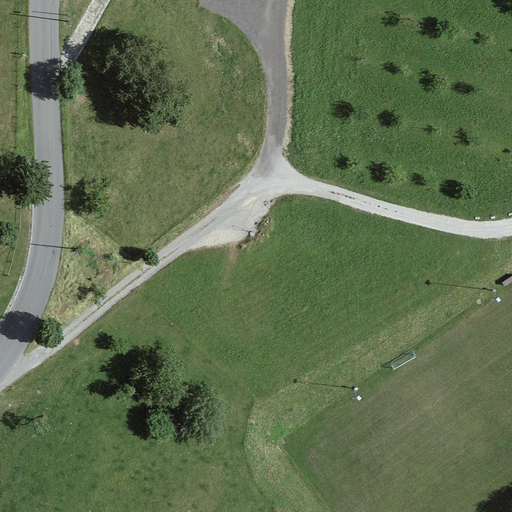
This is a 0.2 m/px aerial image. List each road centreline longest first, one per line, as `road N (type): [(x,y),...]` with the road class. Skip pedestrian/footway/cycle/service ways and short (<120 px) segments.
road 1 (track): [(0,370),(43,351),(267,173),(281,130),(273,0)]
road 2 (secondary): [(0,358),(34,292),(47,237),(44,0)]
road 3 (track): [(267,173),(469,228),(511,227)]
